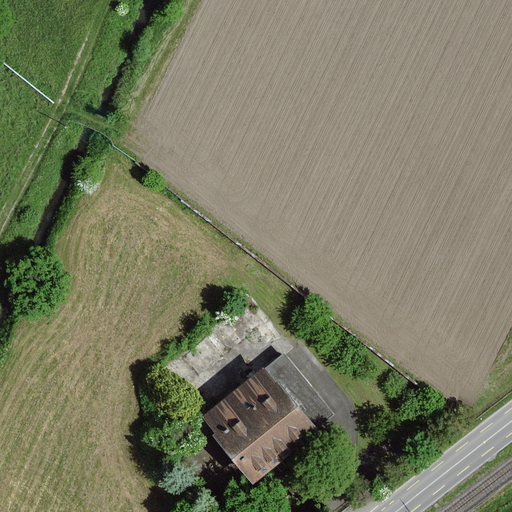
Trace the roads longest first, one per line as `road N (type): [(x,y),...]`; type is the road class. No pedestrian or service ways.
road 1 (track): [(0,226),(108,0)]
road 2 (secondary): [(511,419),(395,511)]
